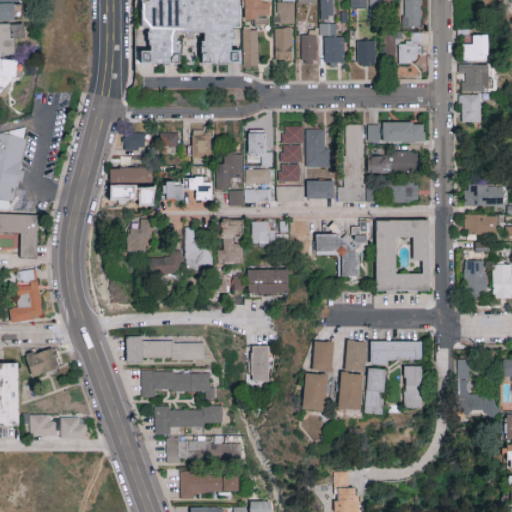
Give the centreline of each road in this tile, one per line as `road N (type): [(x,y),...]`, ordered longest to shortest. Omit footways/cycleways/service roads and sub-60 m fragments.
road 1 (tertiary): [(152,511),(72,273),(105,112)]
road 2 (residential): [(442,324),(440,0)]
road 3 (residential): [(442,210),(159,215)]
road 4 (residential): [(260,317),(83,322)]
road 5 (residential): [(278,97),(235,115),(105,112)]
road 6 (residential): [(441,96),(278,97)]
road 7 (residential): [(278,97),(245,83),(152,83)]
